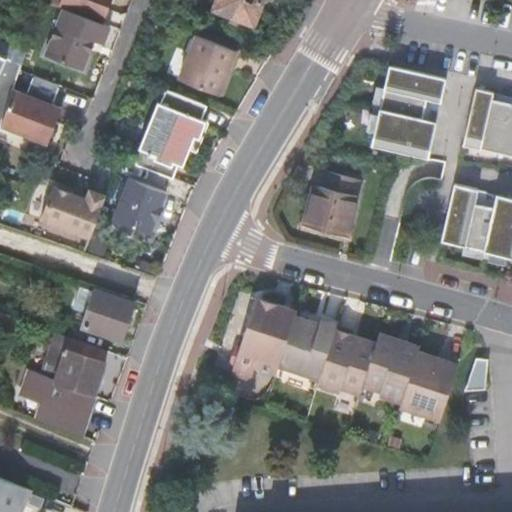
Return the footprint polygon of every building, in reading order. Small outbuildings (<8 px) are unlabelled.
[(62,0),(60,7),(65,9),(105,23),(113,0),(62,0)] [(256,24),(265,0),(220,0),(217,9),(256,24)] [(105,23),(65,9),(47,54),(85,68),(96,39),(106,42),(112,26),(105,23)] [(181,78),(220,93),(228,74),(237,50),(198,35),(189,59),(181,78)] [(0,133),(3,126),(10,106),(10,105),(20,76),(25,63),(0,51),(0,133)] [(447,78),(390,66),(372,145),(430,157),(434,139),(419,136),(428,100),(442,103),(447,78)] [(511,102),(493,99),(495,92),(477,88),(463,145),(482,149),(483,142),(511,148),(511,102)] [(10,106),(3,126),(49,144),(63,108),(16,89),(10,105),(10,106)] [(204,121),(210,106),(167,89),(162,103),(160,102),(141,149),(143,150),(138,164),(175,178),(181,165),(186,167),(193,148),(197,138),(202,140),(209,122),(204,121)] [(197,150),(202,140),(197,138),(193,148),(197,150)] [(316,187),(307,227),(349,238),(359,199),(356,197),(360,182),(330,174),(326,190),(316,187)] [(131,179),(115,220),(152,234),(158,220),(160,221),(165,207),(163,206),(168,193),(131,179)] [(479,189),(455,184),(442,241),(511,256),(511,211),(476,203),(479,189)] [(42,220),(90,239),(107,197),(91,191),(89,196),(88,200),(76,196),(54,187),(42,220)] [(77,192),(76,196),(88,200),(89,196),(77,192)] [(82,331),(120,345),(135,303),(96,290),(82,331)] [(256,368),(278,375),(281,365),(298,316),(299,312),(299,311),(283,305),(259,297),(258,299),(241,349),(235,367),(232,375),(248,381),(252,379),(256,368)] [(0,336),(12,341),(20,318),(1,311),(0,314),(0,336)] [(311,320),(298,316),(281,365),(321,379),(340,324),(340,323),(340,322),(324,317),(324,319),(322,324),(311,320)] [(321,379),(320,383),(341,390),(342,387),(361,393),(363,386),(378,343),(354,335),(355,332),(356,330),(340,324),(321,379)] [(403,403),(421,350),(422,346),(406,341),(382,332),(381,333),(378,343),(363,386),(383,392),(381,396),(403,403)] [(104,361),(107,352),(72,338),(59,333),(43,374),(33,370),(25,389),(47,398),(38,420),(84,438),(90,415),(95,396),(99,383),(107,362),(104,361)] [(235,367),(241,349),(236,347),(230,365),(235,367)] [(402,406),(441,420),(460,364),(445,359),(421,350),(403,403),(402,406)] [(488,385),(490,355),(476,354),(473,384),(488,385)] [(34,489),(0,475),(0,511),(18,511),(22,503),(27,505),(34,489)] [(24,511),(27,505),(22,503),(18,511),(24,511)]
